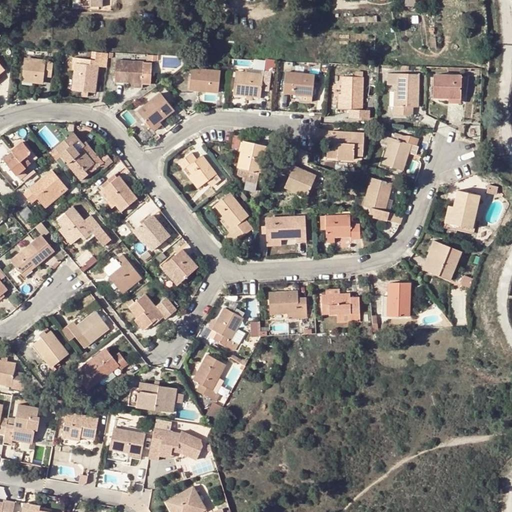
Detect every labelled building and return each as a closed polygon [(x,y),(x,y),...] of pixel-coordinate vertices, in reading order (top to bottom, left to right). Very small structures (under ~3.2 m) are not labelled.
[(87,9),(100,9),(100,0),(77,0),(78,2),(87,2),(87,9)] [(95,54),(95,61),(76,58),(72,90),(81,91),(87,92),(94,93),(97,69),(105,70),(107,55),(95,54)] [(50,78),(52,62),(24,60),(22,81),(42,83),(43,77),(50,78)] [(143,63),(142,62),(115,61),(114,83),(129,84),(141,84),(141,81),(150,81),(151,64),(143,63)] [(233,94),(246,95),(252,96),(260,97),(261,91),(268,91),(270,73),(274,74),(275,63),(264,62),(263,71),(263,75),(245,73),(236,72),(233,94)] [(218,93),(220,71),(192,69),(189,90),(218,93)] [(283,93),(301,95),(312,96),(314,75),(286,72),(283,93)] [(355,72),(355,77),(342,76),(341,94),(341,109),(347,110),(347,118),(369,118),(369,110),(362,110),(363,77),(362,77),(362,72),(355,72)] [(393,106),(393,115),(407,115),(408,107),(413,107),(417,107),(419,75),(387,73),(387,86),(396,86),(396,91),(396,106),(393,106)] [(460,99),(461,76),(434,75),(433,98),(460,99)] [(174,110),(160,93),(137,112),(151,128),(158,122),(174,110)] [(161,125),(158,122),(151,128),(154,131),(161,125)] [(362,156),(363,134),(328,132),(326,159),(352,160),(353,156),(362,156)] [(67,164),(80,180),(87,174),(84,171),(94,163),(81,148),(84,146),(73,133),(49,153),(53,158),(56,162),(63,157),(68,164),(67,164)] [(400,141),(390,138),(382,165),(402,171),(406,158),(411,145),(416,146),(418,139),(409,136),(402,135),(400,141)] [(265,146),(243,141),(237,175),(241,179),(257,182),(265,146)] [(11,151),(13,154),(16,158),(7,165),(16,176),(28,166),(23,159),(31,153),(22,142),(11,151)] [(94,163),(84,171),(87,174),(102,162),(87,144),(84,146),(81,148),(94,163)] [(416,146),(411,145),(406,158),(411,159),(412,154),(414,155),(417,147),(416,146)] [(3,161),(7,165),(16,158),(13,154),(3,161)] [(186,168),(191,174),(200,186),(206,182),(216,174),(201,156),(196,160),(192,154),(178,164),(183,170),(186,168)] [(283,172),(290,175),(284,188),(306,196),(315,176),(293,167),(295,160),(289,158),(283,172)] [(52,170),(28,189),(36,197),(42,206),(65,187),(52,170)] [(107,181),(109,184),(117,177),(114,174),(107,181)] [(198,188),(200,186),(191,174),(188,176),(198,188)] [(220,180),(216,174),(206,182),(211,187),(220,180)] [(118,176),(117,177),(109,184),(102,189),(115,205),(121,212),(137,199),(118,176)] [(373,217),(387,221),(390,212),(393,198),(388,197),(391,183),(371,178),(364,206),(374,209),(373,217)] [(67,189),(65,187),(42,206),(44,208),(67,189)] [(29,202),(36,197),(28,189),(22,194),(29,202)] [(111,208),(115,205),(102,189),(98,193),(111,208)] [(456,190),(453,207),(449,224),(472,229),(479,195),(456,190)] [(214,206),(222,216),(232,229),(245,219),(249,216),(231,193),(214,206)] [(471,233),(472,229),(449,224),(453,207),(447,206),(443,228),(471,233)] [(56,220),(62,227),(74,241),(79,236),(88,245),(97,238),(104,246),(111,240),(90,216),(84,221),(81,218),(73,207),(56,220)] [(399,224),(402,216),(390,212),(387,221),(399,224)] [(81,218),(84,221),(90,216),(88,213),(81,218)] [(169,236),(152,215),(134,230),(151,251),(169,236)] [(349,215),(325,216),(326,230),(326,238),(334,238),(350,237),(350,240),(359,240),(359,224),(349,224),(349,215)] [(252,228),(245,219),(232,229),(222,216),(218,220),(231,235),(243,225),(248,231),(252,228)] [(265,220),(266,227),(266,234),(266,239),(280,239),(295,238),(295,242),(306,242),(305,218),(265,220)] [(248,231),(243,225),(231,235),(228,237),(233,244),(248,231)] [(70,244),(74,241),(62,227),(58,230),(70,244)] [(54,252),(41,236),(10,261),(20,273),(31,265),(34,268),(54,252)] [(433,241),(429,251),(434,253),(427,271),(450,280),(461,252),(433,241)] [(182,250),(165,264),(174,274),(172,275),(179,283),(197,268),(182,250)] [(150,255),(146,251),(140,256),(143,261),(150,255)] [(422,269),(427,271),(434,253),(429,251),(422,269)] [(160,263),(165,259),(160,254),(155,258),(160,263)] [(121,266),(114,258),(101,269),(121,293),(141,278),(127,261),(121,266)] [(176,285),(179,283),(172,275),(174,274),(165,264),(161,268),(176,285)] [(34,268),(31,265),(20,273),(23,277),(34,268)] [(464,277),(460,287),(469,290),(472,281),(464,277)] [(408,316),(409,283),(388,283),(388,295),(387,315),(408,316)] [(298,318),(306,318),(306,304),(298,304),(297,298),(297,291),(268,292),(269,315),(287,314),(298,314),(298,318)] [(349,297),(349,293),(321,295),(322,315),(336,314),(350,314),(350,322),(359,322),(358,297),(349,297)] [(133,303),(131,301),(126,305),(136,318),(145,328),(151,324),(156,319),(158,321),(169,312),(160,302),(155,306),(145,294),(133,303)] [(242,318),(224,308),(212,329),(218,333),(222,335),(218,343),(233,351),(237,343),(230,340),(242,318)] [(74,326),(81,335),(76,339),(83,348),(108,328),(95,311),(74,326)] [(350,322),(350,314),(336,314),(337,323),(350,322)] [(142,331),(145,328),(136,318),(133,321),(142,331)] [(64,335),(71,343),(76,339),(81,335),(74,326),(64,335)] [(67,354),(49,331),(33,344),(45,360),(36,367),(44,378),(56,369),(53,365),(67,354)] [(218,343),(222,335),(218,333),(214,340),(218,343)] [(112,358),(105,349),(74,373),(86,389),(118,366),(121,369),(127,364),(119,353),(112,358)] [(225,365),(207,355),(193,380),(200,384),(204,386),(200,393),(215,402),(218,395),(211,390),(225,365)] [(234,361),(241,366),(243,361),(236,357),(234,361)] [(10,388),(23,391),(26,376),(22,375),(22,373),(13,371),(15,363),(6,361),(0,361),(0,360),(0,383),(10,386),(10,388)] [(138,391),(130,390),(127,405),(172,412),(174,403),(181,404),(183,395),(176,393),(176,389),(139,383),(138,391)] [(200,393),(204,386),(200,384),(195,391),(200,393)] [(17,405),(13,426),(6,425),(4,435),(3,443),(11,445),(11,442),(31,445),(34,431),(25,429),(28,417),(37,419),(38,409),(17,405)] [(65,413),(60,437),(59,445),(69,447),(71,439),(79,440),(79,438),(93,441),(97,419),(65,413)] [(37,419),(28,417),(25,429),(34,431),(37,431),(40,419),(37,419)] [(112,428),(108,450),(141,456),(145,434),(112,428)] [(180,433),(153,429),(148,459),(157,461),(157,457),(158,452),(171,453),(172,448),(177,448),(182,451),(180,454),(195,461),(202,446),(200,439),(181,431),(180,433)] [(140,460),(141,456),(108,450),(106,459),(125,463),(126,457),(140,460)] [(192,486),(169,499),(173,505),(168,508),(170,511),(201,511),(205,510),(192,486)] [(164,501),(168,508),(173,505),(169,499),(164,501)] [(0,511),(12,511),(14,503),(2,501),(2,504),(0,503),(0,511)]
